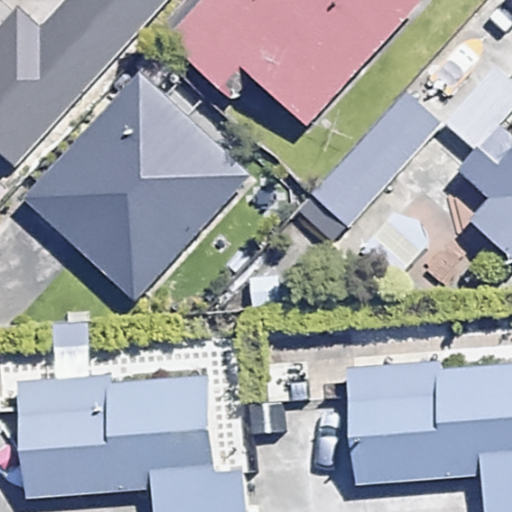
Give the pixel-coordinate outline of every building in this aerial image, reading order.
[(226,0),(167,0),(139,32),(213,96),(238,67),(293,114),(251,161),(328,228),(437,103),(394,66),(452,0),(247,0),(238,11),(226,0)] [(239,169),(133,74),(18,200),(124,295),(239,169)] [(511,145),(479,181),(511,212),(511,145)] [(511,376),(351,393),(360,480),(479,468),(484,511),(511,509),(511,376)] [(205,380),(20,399),(29,486),(148,474),(152,511),(211,511),(218,511),(205,380)]
